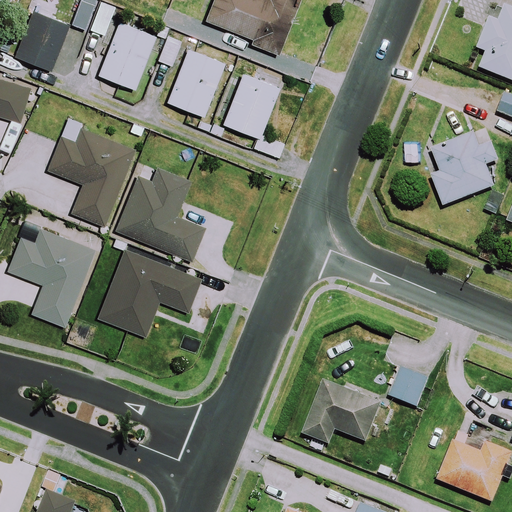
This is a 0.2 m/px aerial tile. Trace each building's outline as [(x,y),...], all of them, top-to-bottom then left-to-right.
[(117,9),(89,0),(86,0),(84,8),(93,11),(87,30),(107,37),(117,9)] [(297,0),(268,0),(268,1),(266,0),(210,0),(203,22),(250,39),(248,44),(277,55),(297,0)] [(487,53),(477,77),(494,84),(497,77),(511,83),(511,10),(505,8),(498,23),(489,19),(476,49),(487,53)] [(68,25),(32,12),(15,58),(51,72),(68,25)] [(155,37),(118,23),(97,76),(134,91),(155,37)] [(181,42),(167,37),(158,62),(172,67),(181,42)] [(224,65),(188,50),(166,103),(202,118),(224,65)] [(278,88),(242,74),(222,126),(259,139),(278,88)] [(26,90),(0,82),(0,119),(16,125),(26,90)] [(511,96),(504,93),(496,113),(511,119),(511,96)] [(132,150),(82,130),(76,145),(59,139),(45,172),(82,187),(71,214),(102,226),(132,150)] [(476,151),(471,137),(431,153),(439,173),(430,177),(442,207),(492,188),(484,168),(495,163),(488,146),(476,151)] [(187,182),(157,170),(151,184),(137,179),(116,232),(190,261),(202,229),(173,218),(187,182)] [(92,251),(40,231),(34,244),(19,238),(6,272),(43,286),(32,314),(63,326),(92,251)] [(197,280),(122,250),(96,319),(143,337),(157,301),(185,312),(197,280)] [(428,380),(397,368),(387,396),(417,408),(428,380)] [(379,405),(323,383),(303,435),(329,446),(335,431),(365,442),(379,405)] [(471,445),(454,438),(437,482),(492,503),(511,453),(473,439),(471,445)] [(64,511),(70,499),(49,490),(39,511),(64,511)]
